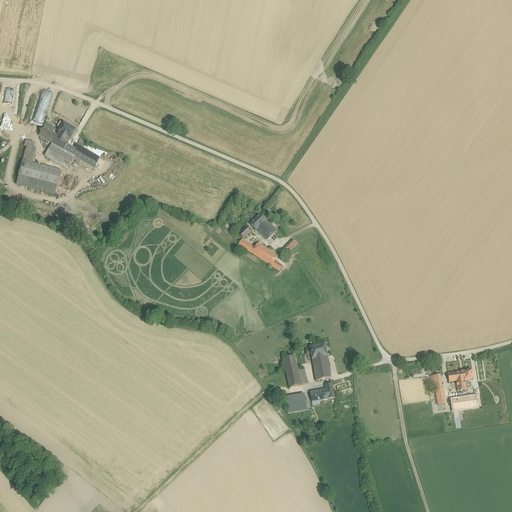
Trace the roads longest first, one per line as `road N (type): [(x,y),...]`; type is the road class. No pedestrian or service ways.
road 1 (unclassified): [(0,79),(89,99),(284,182),(328,242),(388,361),(511,341)]
road 2 (track): [(135,511),(272,385),(310,385)]
